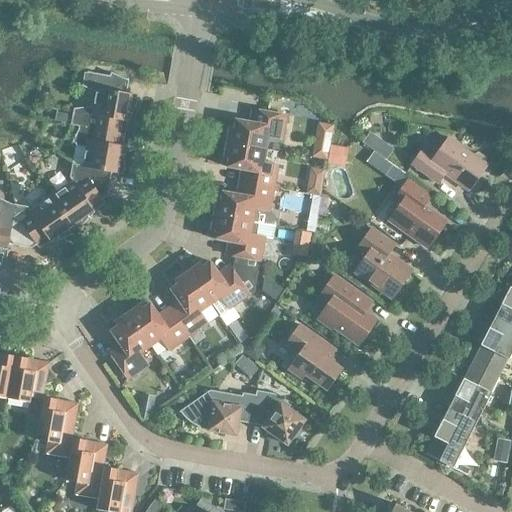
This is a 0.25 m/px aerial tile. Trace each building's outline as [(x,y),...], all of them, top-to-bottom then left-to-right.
[(132,114),(139,101),(136,99),(137,96),(127,94),(130,80),(126,80),(111,75),(111,77),(88,73),(88,74),(89,74),(86,87),(97,92),(94,108),(75,109),(72,125),(125,135),(128,121),(131,115),(134,117),(134,115),(132,114)] [(227,144),(267,151),(269,138),(283,140),(287,117),(262,112),(260,125),(236,121),(235,129),(230,129),(227,144)] [(66,123),(68,115),(57,113),(55,121),(66,123)] [(112,173),(123,175),(123,172),(126,172),(125,156),(127,156),(127,155),(123,155),(123,148),(125,135),(72,125),(72,126),(80,127),(79,130),(73,143),(77,145),(73,165),(83,167),(112,173)] [(469,191),(487,166),(485,164),(487,159),(479,153),(474,156),(449,139),(434,160),(422,152),(413,165),(438,184),(445,175),(469,191)] [(330,144),(316,141),(314,157),(327,159),(330,144)] [(267,151),(227,144),(225,158),(229,159),(228,168),(251,172),(249,185),(274,189),(275,184),(279,166),(264,164),(267,151)] [(108,196),(112,173),(83,167),(73,165),(71,178),(74,183),(53,198),(75,231),(78,229),(80,231),(90,219),(91,221),(92,220),(89,217),(94,212),(106,204),(103,200),(108,196)] [(325,173),(313,170),(309,194),(320,196),(325,173)] [(431,198),(408,181),(396,199),(402,204),(390,222),(428,249),(447,223),(425,207),(431,198)] [(274,189),(249,185),(246,198),(223,193),(222,202),(217,201),(214,216),(254,223),(256,210),(270,212),(273,195),(274,189)] [(8,245),(9,245),(32,249),(37,246),(40,250),(51,241),(58,239),(59,242),(60,242),(60,240),(74,235),(73,232),(75,231),(53,198),(31,213),(28,208),(12,205),(8,245)] [(0,249),(8,251),(9,245),(8,245),(12,205),(0,199),(0,249)] [(275,226),(254,223),(214,216),(212,230),(216,231),(215,240),(238,244),(236,257),(261,262),(266,239),(272,240),(275,226)] [(393,298),(411,272),(388,255),(395,246),(372,229),(357,251),(367,258),(356,272),(393,298)] [(306,233),(296,231),(295,239),(311,241),(312,234),(306,233)] [(188,272),(211,305),(220,317),(250,296),(235,274),(224,282),(211,263),(203,268),(201,264),(188,272)] [(211,305),(188,272),(176,281),(179,285),(171,290),(185,309),(175,316),(190,338),(195,346),(206,338),(201,330),(209,324),(200,313),(211,305)] [(366,298),(335,276),(327,287),(337,294),(319,320),(330,328),(333,328),(359,346),(377,320),(359,308),(366,298)] [(511,295),(500,319),(511,325),(511,295)] [(190,338),(175,316),(164,324),(151,304),(143,309),(141,305),(128,314),(151,347),(162,339),(170,351),(190,338)] [(151,347),(128,314),(116,323),(119,327),(111,332),(120,344),(109,351),(114,359),(129,380),(149,366),(140,354),(151,347)] [(474,363),(500,376),(508,360),(509,360),(511,354),(511,325),(500,319),(490,338),(486,336),(481,346),(482,347),(474,363)] [(323,342),(300,325),(286,345),(300,355),(289,370),(303,379),(306,375),(327,391),(342,370),(316,351),(323,342)] [(0,397),(8,399),(16,357),(2,354),(1,360),(0,360),(0,397)] [(16,357),(8,399),(31,403),(32,398),(44,400),(44,398),(49,369),(29,365),(30,359),(16,357)] [(453,411),(477,423),(492,393),(491,393),(500,376),(474,363),(465,380),(464,379),(459,389),(463,391),(453,411)] [(204,429),(208,430),(208,431),(237,436),(239,422),(252,424),(258,391),(257,391),(256,396),(243,394),(243,397),(211,391),(180,412),(180,413),(181,413),(183,415),(184,416),(187,419),(190,422),(191,423),(195,425),(201,428),(204,429)] [(280,442),(283,442),(288,446),(306,421),(282,404),(285,402),(275,395),(258,391),(252,424),(264,427),(263,428),(268,432),(269,434),(270,435),(272,437),(273,438),(275,440),(278,441),(280,442)] [(155,397),(142,395),(139,411),(144,419),(152,414),(155,397)] [(70,458),(73,439),(78,410),(58,406),(59,400),(44,398),(44,400),(37,440),(48,442),(46,454),(70,458)] [(83,429),(94,430),(96,412),(85,410),(83,429)] [(477,423),(453,411),(443,430),(439,428),(434,438),(435,438),(427,455),(454,469),(477,423)] [(73,439),(70,458),(66,481),(77,483),(75,495),(99,499),(104,468),(107,451),(87,447),(88,441),(73,439)] [(104,468),(99,499),(97,510),(107,511),(132,511),(138,480),(118,476),(119,470),(104,468)] [(205,511),(221,511),(202,499),(197,506),(205,511)] [(243,511),(245,503),(225,500),(224,510),(237,511),(243,511)] [(159,511),(162,507),(154,501),(149,509),(146,511),(159,511)]
